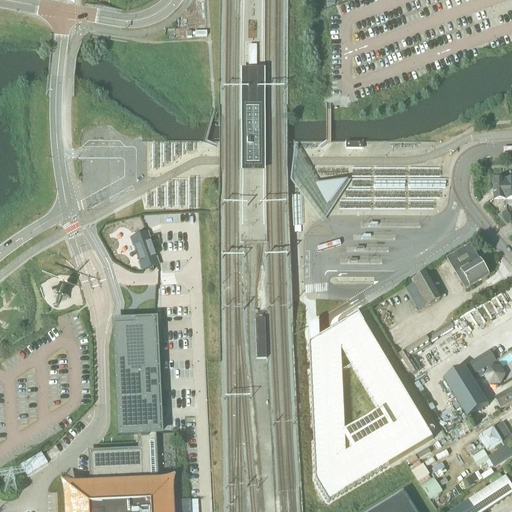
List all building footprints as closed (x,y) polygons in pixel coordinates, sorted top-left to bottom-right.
[(253,42),(248,42),(248,81),(253,81),(258,81),(258,42),(253,42)] [(246,164),(259,164),(259,161),(259,106),(253,106),(246,106),(246,161),(246,164)] [(314,185),(292,142),(289,161),(287,179),(318,220),(327,208),(314,185)] [(506,180),(494,181),(495,201),(507,201),(506,180)] [(345,183),(314,185),(327,206),(345,183)] [(507,211),(498,216),(507,226),(511,224),(511,217),(507,211)] [(147,234),(132,239),(142,271),(158,266),(147,234)] [(471,245),(447,259),(466,291),(490,276),(471,245)] [(415,284),(406,290),(419,313),(428,307),(429,308),(440,302),(424,275),(413,282),(415,284)] [(49,290),(57,303),(71,295),(63,282),(49,290)] [(309,339),(312,427),(314,482),(326,506),(436,439),(360,312),(309,339)] [(157,319),(112,321),(118,439),(138,438),(139,449),(88,452),(88,466),(89,486),(64,487),(65,511),(169,511),(168,482),(158,482),(157,463),(156,437),(163,436),(157,319)] [(469,364),(476,375),(497,362),(490,351),(469,364)] [(493,371),(498,380),(507,380),(511,371),(511,368),(507,361),(497,362),(493,371)] [(489,405),(465,367),(444,380),(468,419),(489,405)] [(511,403),(511,390),(496,400),(502,410),(511,403)] [(503,444),(488,453),(490,456),(488,457),(494,466),(511,455),(505,444),(511,440),(511,437),(503,423),(494,429),(503,444)] [(503,444),(494,429),(479,438),(488,453),(503,444)] [(487,511),(511,496),(511,487),(506,479),(454,511),(487,511)] [(416,511),(405,492),(372,511),(416,511)]
